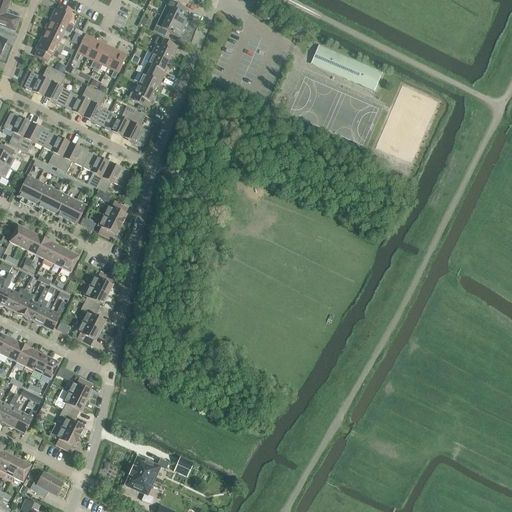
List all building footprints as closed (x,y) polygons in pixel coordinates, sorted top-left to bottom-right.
[(5,14),(10,1),(6,0),(0,0),(0,26),(15,32),(19,19),(5,14)] [(184,15),(186,10),(168,1),(161,16),(184,28),(189,17),(184,15)] [(55,10),(50,20),(72,31),(74,27),(68,24),(71,18),(69,17),(72,11),(59,5),(57,11),(55,10)] [(179,38),(184,28),(161,16),(153,32),(164,37),(167,32),(179,38)] [(70,35),(72,31),(50,20),(45,30),(62,38),(64,32),(70,35)] [(59,44),(62,38),(45,30),(40,40),(62,50),(71,54),(73,50),(64,46),(59,44)] [(76,54),(73,60),(77,62),(80,56),(87,59),(95,41),(85,36),(76,53),(76,54)] [(156,45),(152,54),(168,62),(172,54),(174,55),(178,48),(157,38),(154,44),(156,45)] [(62,50),(40,40),(36,50),(38,51),(34,58),(47,65),(51,57),(52,58),(55,52),(60,54),(62,50)] [(106,46),(95,41),(87,59),(93,62),(90,68),(94,70),(106,46)] [(94,70),(98,72),(101,66),(107,69),(116,51),(106,46),(94,70)] [(381,73),(319,46),(312,63),(346,77),(345,79),(374,92),(381,73)] [(126,56),(116,51),(107,69),(113,72),(110,78),(115,80),(118,74),(126,56)] [(164,70),(168,62),(152,54),(147,63),(145,62),(142,68),(163,78),(166,71),(164,70)] [(134,56),(131,61),(137,64),(139,59),(134,56)] [(38,95),(39,93),(45,95),(57,72),(47,67),(42,78),(31,73),(23,87),(26,89),(25,90),(30,92),(31,91),(38,95)] [(159,85),(163,78),(142,68),(139,74),(142,75),(137,85),(153,92),(157,84),(159,85)] [(66,76),(57,72),(45,95),(50,98),(49,100),(56,104),(55,105),(61,108),(62,107),(63,108),(71,93),(60,88),(66,76)] [(133,94),(130,93),(127,99),(148,109),(152,101),(150,100),(153,92),(137,85),(133,94)] [(64,110),(70,112),(71,111),(78,115),(79,112),(84,115),(96,92),(87,87),(81,98),(71,93),(63,108),(65,108),(64,110)] [(101,127),(103,127),(110,113),(100,108),(105,96),(96,92),(84,115),(90,118),(88,120),(95,124),(95,125),(100,128),(101,127)] [(124,135),(136,112),(126,107),(121,118),(110,113),(103,127),(104,128),(104,130),(109,132),(110,131),(117,135),(118,132),(124,135)] [(145,116),(136,112),(124,135),(129,138),(128,140),(135,144),(134,145),(140,148),(140,147),(143,148),(150,133),(139,128),(145,116)] [(8,145),(17,150),(29,126),(24,123),(25,121),(18,117),(18,116),(13,114),(12,115),(10,114),(3,128),(4,129),(2,133),(11,138),(8,145)] [(35,129),(29,126),(17,150),(27,154),(32,143),(43,148),(50,134),(48,133),(49,132),(43,129),(43,130),(36,127),(35,129)] [(48,165),(57,169),(69,146),(63,143),(64,141),(57,137),(58,136),(52,134),(52,135),(50,134),(43,148),(53,154),(48,165)] [(3,146),(0,151),(0,164),(9,169),(14,159),(11,157),(14,152),(3,146)] [(72,163),(82,168),(90,154),(88,153),(88,152),(83,149),(82,150),(75,146),(74,149),(69,146),(57,169),(64,173),(66,174),(72,163)] [(87,185),(96,189),(108,166),(103,163),(104,161),(97,157),(97,156),(92,153),(91,155),(90,154),(82,168),(93,173),(87,185)] [(33,165),(43,170),(45,167),(35,162),(33,165)] [(0,179),(1,178),(4,180),(9,169),(0,164),(0,179)] [(114,169),(108,166),(96,189),(106,194),(111,183),(122,188),(129,174),(127,173),(128,171),(122,169),(122,170),(115,166),(114,169)] [(45,167),(43,170),(53,175),(54,172),(45,167)] [(53,175),(62,180),(64,176),(62,175),(64,173),(57,169),(56,172),(54,172),(53,175)] [(64,176),(62,180),(72,185),(74,181),(64,176)] [(19,203),(25,206),(37,182),(27,177),(17,198),(21,200),(19,203)] [(83,186),(74,181),(72,185),(82,190),(83,186)] [(47,187),(37,182),(25,206),(31,209),(33,206),(36,207),(47,187)] [(83,186),(82,190),(92,195),(93,191),(83,186)] [(57,191),(47,187),(36,207),(40,209),(38,213),(44,216),(57,191)] [(56,217),(66,196),(57,191),(44,216),(50,219),(52,215),(56,217)] [(98,191),(94,197),(99,200),(103,193),(98,191)] [(76,201),(66,196),(56,217),(59,219),(58,223),(63,226),(76,201)] [(76,201),(63,226),(69,229),(71,225),(75,227),(86,206),(76,201)] [(108,207),(103,217),(122,226),(127,216),(122,214),(125,208),(114,202),(111,208),(108,207)] [(101,228),(98,234),(109,240),(112,234),(116,236),(122,226),(103,217),(98,227),(101,228)] [(80,225),(85,228),(88,221),(83,219),(80,225)] [(17,227),(9,243),(18,248),(26,232),(17,227)] [(35,236),(26,232),(18,248),(27,252),(35,236)] [(27,252),(35,256),(44,240),(35,236),(27,252)] [(44,261),(52,244),(44,240),(35,256),(44,261)] [(61,249),(52,244),(44,261),(42,264),(51,269),(52,265),(61,249)] [(52,265),(61,269),(69,253),(61,249),(52,265)] [(61,269),(70,274),(76,261),(78,258),(69,253),(61,269)] [(94,277),(89,287),(107,297),(112,287),(108,284),(111,278),(100,273),(97,279),(94,277)] [(8,275),(5,281),(0,291),(0,305),(4,308),(12,292),(7,289),(12,277),(8,275)] [(87,299),(84,304),(95,310),(98,304),(102,307),(107,297),(89,287),(84,297),(87,299)] [(4,308),(13,313),(24,291),(20,289),(17,294),(12,292),(4,308)] [(23,317),(31,301),(34,296),(29,293),(30,291),(25,289),(24,291),(13,313),(23,317)] [(44,301),(48,292),(49,291),(44,289),(36,304),(31,301),(23,317),(33,322),(44,301)] [(42,327),(50,311),(45,308),(48,303),(44,301),(33,322),(42,327)] [(42,327),(52,332),(66,304),(62,302),(56,314),(50,311),(42,327)] [(81,323),(100,332),(105,322),(92,316),(95,310),(84,304),(81,310),(86,313),(81,323)] [(95,342),(100,332),(81,323),(77,332),(75,331),(71,338),(88,346),(91,340),(95,342)] [(7,338),(0,351),(0,355),(7,359),(15,343),(7,338)] [(24,347),(15,343),(7,359),(16,363),(24,347)] [(32,351),(24,347),(16,363),(24,367),(32,351)] [(41,356),(32,351),(24,367),(33,372),(41,356)] [(33,372),(41,376),(49,360),(41,356),(33,372)] [(49,360),(41,376),(50,381),(58,364),(49,360)] [(61,367),(58,374),(70,380),(74,374),(61,367)] [(87,390),(90,384),(76,377),(68,393),(86,403),(91,393),(87,390)] [(23,390),(20,396),(29,400),(32,395),(23,390)] [(81,413),(86,403),(68,393),(62,390),(54,406),(63,410),(74,416),(77,410),(81,413)] [(19,397),(14,395),(9,407),(3,404),(0,410),(0,422),(5,425),(16,403),(19,397)] [(32,395),(29,400),(39,405),(42,400),(32,395)] [(20,405),(16,403),(5,425),(14,430),(23,414),(17,411),(20,405)] [(65,419),(60,429),(79,438),(84,428),(71,422),(74,416),(63,410),(60,416),(65,419)] [(28,416),(23,414),(14,430),(24,435),(35,413),(31,411),(28,416)] [(40,428),(44,422),(38,419),(34,425),(40,428)] [(74,448),(79,438),(60,429),(55,439),(58,440),(55,446),(67,452),(70,446),(74,448)] [(0,478),(2,479),(5,474),(13,458),(4,454),(0,461),(0,478)] [(157,466),(137,457),(130,471),(154,482),(160,468),(165,470),(168,463),(160,460),(157,466)] [(21,462),(13,458),(5,474),(13,479),(21,462)] [(174,472),(187,478),(193,464),(179,458),(174,472)] [(30,467),(21,462),(13,479),(22,483),(30,467)] [(154,482),(130,471),(124,486),(144,495),(141,501),(150,505),(153,498),(148,496),(154,482)] [(37,485),(33,483),(29,490),(45,498),(49,492),(56,496),(62,485),(43,474),(37,485)] [(23,511),(36,511),(39,506),(25,501),(21,511),(23,511)]
